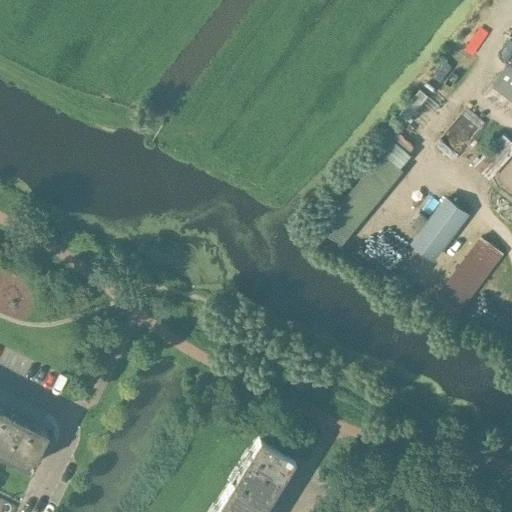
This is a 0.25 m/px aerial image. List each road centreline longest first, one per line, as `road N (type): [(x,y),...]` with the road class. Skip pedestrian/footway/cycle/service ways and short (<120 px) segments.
road 1 (track): [(332,0),(205,159),(161,135)]
road 2 (residential): [(27,511),(72,415),(0,379)]
road 3 (track): [(0,63),(161,135)]
